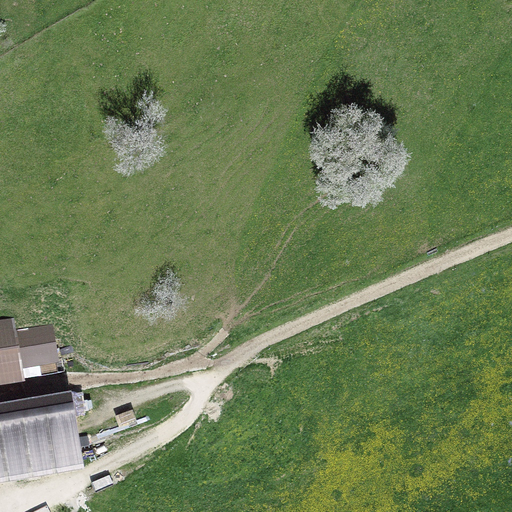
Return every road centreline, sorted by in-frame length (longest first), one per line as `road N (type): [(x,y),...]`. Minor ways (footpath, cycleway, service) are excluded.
road 1 (track): [(511,241),(291,332),(209,376)]
road 2 (track): [(209,376),(190,414),(25,511)]
road 3 (track): [(209,376),(158,387),(69,382)]
